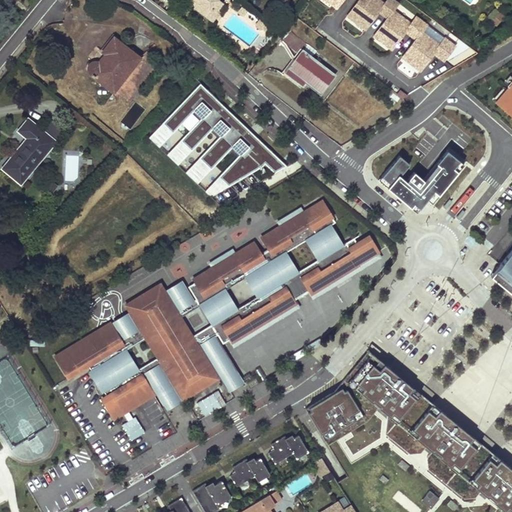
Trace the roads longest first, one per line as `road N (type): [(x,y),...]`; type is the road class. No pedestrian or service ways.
road 1 (residential): [(101,511),(331,369)]
road 2 (residential): [(140,0),(340,174)]
road 3 (residential): [(340,174),(511,47)]
road 4 (residential): [(331,369),(421,261)]
